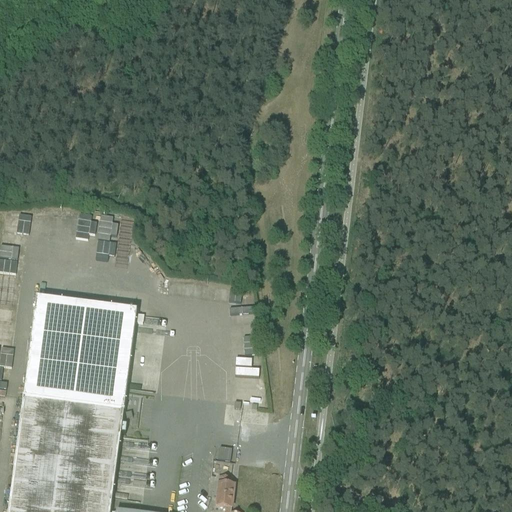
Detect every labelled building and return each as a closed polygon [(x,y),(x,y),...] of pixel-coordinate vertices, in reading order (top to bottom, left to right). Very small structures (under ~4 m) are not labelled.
[(273,145),(265,144),(263,156),(275,157),(276,150),(272,149),(273,145)] [(41,230),(40,236),(53,237),(54,212),(42,212),(42,218),(35,217),(34,230),(41,230)] [(21,242),(22,214),(4,213),(4,227),(2,227),(0,282),(0,295),(5,296),(5,303),(19,304),(20,276),(16,276),(16,269),(23,270),(24,257),(18,257),(19,242),(21,242)] [(71,241),(95,245),(97,233),(93,232),(96,217),(72,213),(70,226),(73,226),(71,241)] [(120,239),(132,239),(132,222),(121,221),(120,239)] [(220,308),(233,308),(234,290),(221,290),(220,308)] [(110,511),(121,436),(125,437),(126,428),(122,427),(124,415),(137,314),(36,301),(8,511),(110,511)] [(0,304),(0,316),(16,320),(18,308),(0,304)] [(9,336),(11,322),(0,321),(0,348),(13,350),(15,337),(9,336)] [(155,345),(168,345),(168,332),(156,332),(155,345)] [(230,463),(232,451),(220,450),(218,462),(230,463)] [(234,488),(230,488),(231,481),(230,481),(220,480),(216,508),(223,509),(223,511),(225,511),(227,511),(230,511),(231,510),(234,488)]
